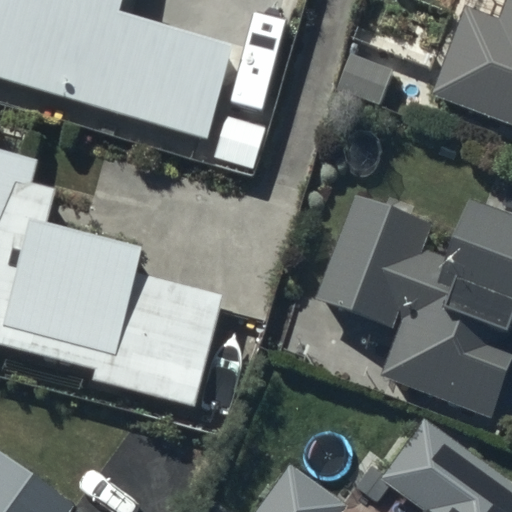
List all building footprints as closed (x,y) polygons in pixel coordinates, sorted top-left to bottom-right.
[(0,0),(0,71),(208,132),(237,32),(128,0),(0,0)] [(511,21),(508,33),(465,16),(433,96),(511,128),(511,21)] [(383,109),(396,74),(350,56),(337,91),(383,109)] [(271,132),(229,118),(214,162),(257,176),(271,132)] [(30,181),(35,163),(0,153),(0,325),(117,357),(113,372),(202,396),(229,297),(136,272),(142,249),(45,222),(55,188),(30,181)] [(429,228),(348,199),(308,310),(396,342),(384,373),(497,414),(511,371),(511,228),(439,202),(429,228)] [(347,511),(289,471),(260,511),(511,511),(511,484),(424,422),(387,475),(432,506),(428,511),(347,511)] [(73,511),(79,506),(0,446),(0,511),(73,511)]
